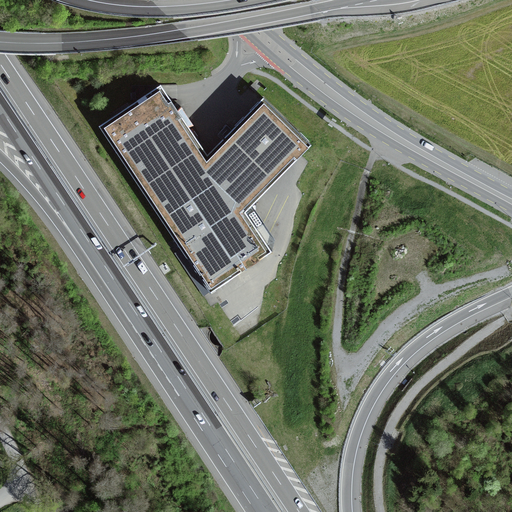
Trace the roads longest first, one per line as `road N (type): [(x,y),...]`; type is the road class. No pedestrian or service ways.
road 1 (motorway): [(299,511),(0,63)]
road 2 (primary): [(209,0),(351,119),(511,210)]
road 3 (trunk): [(0,46),(156,38),(352,0)]
road 4 (primary): [(511,192),(362,104),(236,0)]
road 5 (motorway): [(347,511),(353,441),(383,379),(421,340),(511,291)]
road 6 (track): [(381,511),(379,469),(397,414),(433,373),(511,315)]
road 7 (motorway): [(0,108),(138,316)]
road 8 (motorway): [(138,316),(266,511)]
road 9 (motorway): [(0,155),(138,316)]
road 10 (trunk): [(259,0),(162,11),(72,0)]
